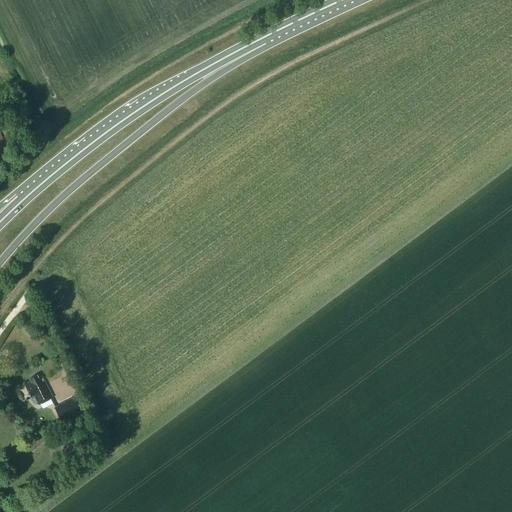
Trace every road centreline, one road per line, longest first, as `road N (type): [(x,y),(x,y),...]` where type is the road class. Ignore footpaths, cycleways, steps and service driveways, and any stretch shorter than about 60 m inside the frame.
road 1 (trunk): [(0,266),(90,175),(286,26)]
road 2 (trunk): [(87,147),(184,80),(286,26)]
